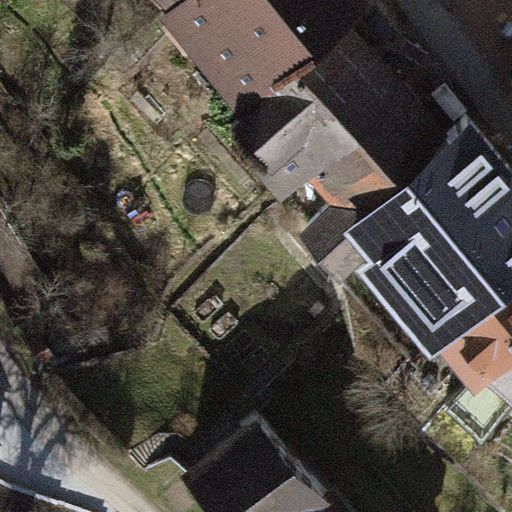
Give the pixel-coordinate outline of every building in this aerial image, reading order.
[(171,0),(144,0),(162,15),(171,0)] [(362,0),(171,0),(162,15),(223,116),(366,4),(362,0)] [(366,4),(223,116),(289,220),(422,122),(366,4)] [(511,44),(492,75),(511,89),(511,44)] [(511,241),(422,122),(289,220),(388,335),(511,251),(511,241)] [(511,251),(388,335),(471,428),(511,376),(511,251)] [(511,376),(471,428),(511,413),(511,376)] [(356,511),(265,409),(171,491),(189,511),(356,511)]
